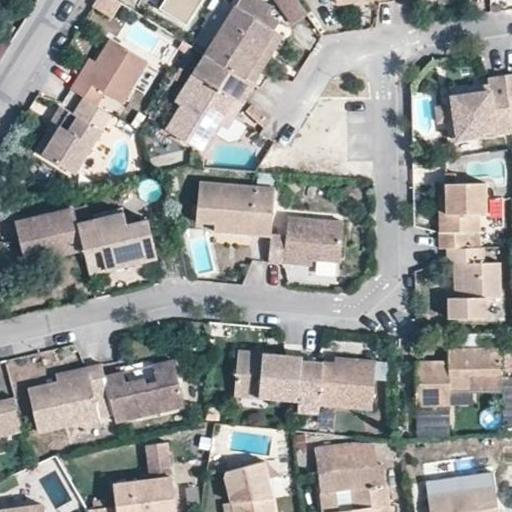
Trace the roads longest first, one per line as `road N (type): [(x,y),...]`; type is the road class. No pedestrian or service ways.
road 1 (residential): [(0,340),(176,299),(349,314),(383,306),(395,277),(392,66),(414,40),(511,26)]
road 2 (residential): [(0,102),(68,0)]
